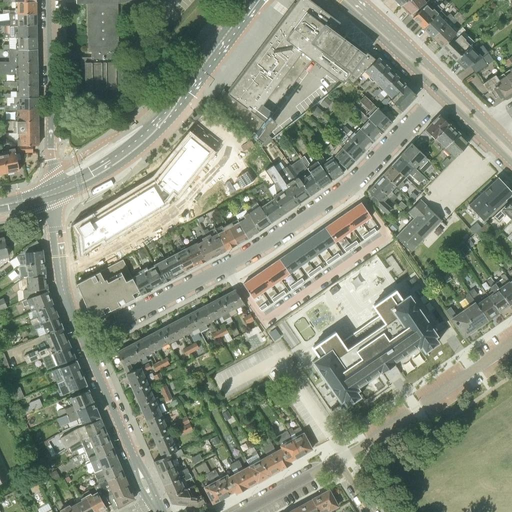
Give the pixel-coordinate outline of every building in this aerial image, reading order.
[(75,0),(75,3),(87,3),(88,52),(91,52),(91,57),(80,57),(81,69),(84,69),(85,91),(86,91),(86,89),(122,88),(122,91),(123,91),(122,61),(121,61),(121,62),(116,62),(116,51),(119,51),(118,5),(118,0),(121,0),(123,0),(75,0)] [(364,72),(376,59),(345,36),(343,39),(332,32),(339,22),(313,2),(314,0),(296,0),(297,0),(275,30),(228,93),(223,90),(224,89),(223,88),(221,91),(222,91),(220,94),(218,97),(216,100),(213,103),(212,104),(254,135),(253,137),(260,142),(276,121),(269,116),(312,59),(322,67),(343,82),(346,78),(352,84),(364,72)] [(406,0),(400,6),(409,15),(426,3),(423,0),(406,0)] [(16,8),(15,8),(15,10),(15,14),(36,13),(36,1),(16,2),(16,8)] [(437,14),(440,11),(444,7),(441,4),(440,4),(438,6),(437,5),(432,11),(426,5),(412,18),(423,29),(437,14)] [(450,14),(446,17),(440,11),(423,29),(433,38),(453,17),(450,14)] [(0,25),(3,26),(9,25),(36,25),(36,13),(15,14),(9,14),(2,14),(0,14),(0,25)] [(453,17),(433,38),(442,48),(460,30),(453,24),(457,21),(453,17)] [(9,34),(4,34),(4,38),(9,38),(15,38),(16,38),(36,37),(36,25),(9,25),(9,34)] [(460,30),(442,48),(455,60),(469,47),(464,41),(468,37),(464,32),(466,31),(462,28),(460,30)] [(36,37),(16,38),(16,43),(16,49),(37,49),(36,37)] [(477,62),(484,57),(483,56),(487,52),(482,45),(475,50),(470,46),(469,47),(455,60),(464,69),(469,66),(476,61),(477,62)] [(9,50),(8,50),(8,62),(37,61),(37,49),(16,49),(9,50)] [(476,61),(469,66),(475,73),(493,60),(487,52),(483,56),(484,57),(477,62),(476,61)] [(378,58),(376,59),(364,72),(368,76),(367,78),(369,80),(368,81),(366,81),(361,85),(365,90),(373,81),(387,67),(383,63),(383,62),(380,59),(379,59),(378,58)] [(0,73),(17,73),(37,73),(37,61),(8,62),(4,62),(0,61),(0,73)] [(387,67),(373,81),(378,85),(376,86),(379,89),(378,89),(375,90),(371,93),(375,97),(382,90),(396,76),(392,72),(392,70),(389,68),(388,68),(387,67)] [(511,67),(503,73),(511,85),(511,67)] [(19,85),(37,85),(37,73),(17,73),(17,82),(4,82),(4,86),(19,85)] [(495,75),(483,84),(489,92),(490,92),(493,97),(497,94),(500,97),(502,96),(503,99),(506,99),(509,97),(511,95),(511,85),(503,73),(497,78),(495,75)] [(396,76),(382,90),(387,94),(385,95),(387,97),(386,99),(384,99),(381,102),(384,106),(387,103),(405,85),(401,81),(401,79),(399,77),(397,77),(396,76)] [(19,91),(16,91),(16,97),(18,97),(38,97),(37,85),(19,85),(19,91)] [(405,85),(387,103),(399,114),(416,96),(405,85)] [(364,96),(359,101),(369,111),(373,114),(368,119),(382,132),(384,131),(386,128),(387,127),(391,122),(380,111),(364,96)] [(10,106),(5,106),(5,110),(18,109),(38,109),(38,97),(18,97),(18,103),(10,103),(10,106)] [(326,108),(332,102),(326,97),(321,103),(326,108)] [(321,111),(316,105),(309,112),(315,117),(321,111)] [(380,111),(391,122),(396,117),(384,106),(380,111)] [(18,115),(17,115),(17,121),(38,121),(38,109),(18,109),(18,115)] [(382,132),(365,115),(359,110),(354,115),(364,124),(359,129),(373,142),(382,132)] [(431,134),(435,138),(449,124),(441,116),(438,117),(424,131),(429,136),(431,134)] [(17,121),(13,121),(13,133),(20,133),(38,133),(38,121),(17,121)] [(449,124),(435,138),(444,148),(458,133),(449,124)] [(373,142),(359,129),(358,128),(353,134),(345,126),(341,129),(363,151),(367,147),(369,147),(371,145),(371,143),(373,142)] [(337,144),(355,160),(356,159),(358,158),(360,156),(360,155),(363,151),(341,129),(338,133),(341,136),(336,142),(337,144)] [(17,145),(18,145),(33,145),(38,145),(38,133),(20,133),(20,139),(17,139),(17,145)] [(446,157),(441,162),(446,167),(469,144),(468,143),(464,139),(463,137),(458,133),(444,148),(442,150),(448,155),(449,156),(447,158),(446,157)] [(153,181),(78,226),(84,237),(85,248),(104,235),(106,238),(164,203),(163,200),(169,193),(172,188),(176,192),(208,152),(189,137),(153,181)] [(412,144),(421,153),(425,149),(416,140),(412,144)] [(355,160),(337,144),(333,148),(330,144),(326,147),(332,154),(346,169),(350,166),(352,165),(354,163),(354,161),(355,160)] [(404,152),(401,155),(415,168),(416,166),(419,170),(424,164),(429,160),(425,157),(421,153),(412,144),(407,149),(406,149),(404,151),(404,152)] [(33,145),(17,145),(18,153),(33,153),(33,145)] [(3,153),(7,173),(19,170),(15,148),(9,149),(10,152),(3,153)] [(320,189),(331,181),(317,160),(309,165),(303,155),(299,158),(300,159),(306,169),(309,174),(320,189)] [(332,155),(325,160),(321,163),(333,180),(343,173),(332,155)] [(424,176),(415,168),(401,155),(392,165),(406,177),(409,174),(419,182),(424,176)] [(306,169),(300,159),(289,166),(296,175),(310,196),(320,189),(309,174),(306,176),(302,171),(306,169)] [(272,164),(264,170),(274,184),(276,194),(272,196),(274,199),(284,213),(299,203),(278,172),(272,164)] [(284,168),(278,172),(299,203),(310,196),(296,175),(289,166),(289,165),(284,168)] [(396,186),(400,190),(405,184),(402,181),(406,177),(392,165),(383,174),(396,186)] [(396,186),(383,174),(382,176),(381,176),(379,178),(379,179),(374,184),(388,196),(393,201),(397,196),(391,191),(396,186)] [(498,177),(468,205),(483,220),(511,193),(511,191),(509,188),(510,187),(504,180),(503,182),(498,177)] [(388,196),(374,184),(372,186),(371,186),(369,188),(369,189),(368,191),(373,196),(370,199),(386,214),(392,208),(384,200),(388,196)] [(417,196),(413,192),(408,197),(412,201),(417,196)] [(269,201),(260,207),(270,223),(272,221),(273,221),(276,220),(276,219),(284,213),(274,199),(272,196),(268,199),(269,201)] [(239,197),(232,200),(235,207),(242,203),(239,197)] [(511,219),(511,199),(501,211),(500,210),(494,216),(499,221),(505,215),(511,221),(511,219)] [(411,251),(441,221),(421,200),(408,213),(414,219),(396,236),(411,251)] [(406,206),(401,201),(397,205),(402,210),(406,206)] [(361,202),(352,209),(362,223),(371,217),(361,202)] [(270,223),(258,205),(248,213),(248,212),(258,231),(260,230),(261,230),(264,228),(264,227),(270,223)] [(352,209),(343,215),(352,230),(362,223),(352,209)] [(258,231),(248,212),(243,215),(243,216),(237,219),(248,238),(258,231)] [(343,215),(334,221),(343,236),(352,230),(343,215)] [(248,238),(237,219),(226,225),(237,244),(248,238)] [(334,221),(324,227),(334,242),(343,236),(334,221)] [(474,233),(481,227),(476,222),(470,228),(474,233)] [(394,232),(398,227),(394,223),(389,228),(394,232)] [(237,244),(226,225),(222,227),(221,225),(215,228),(226,250),(237,244)] [(324,227),(315,234),(325,248),(334,242),(324,227)] [(226,250),(215,228),(208,231),(207,229),(203,231),(205,235),(216,256),(226,250)] [(315,234),(306,240),(316,255),(325,248),(315,234)] [(202,240),(197,243),(206,261),(216,256),(205,235),(201,238),(202,240)] [(3,238),(0,238),(0,257),(8,256),(6,247),(9,247),(7,238),(3,238)] [(37,240),(18,254),(19,265),(44,263),(42,250),(42,247),(37,240)] [(306,240),(297,246),(307,261),(316,255),(306,240)] [(206,261),(197,243),(196,243),(196,242),(185,248),(195,267),(206,261)] [(466,243),(457,251),(461,253),(461,254),(469,248),(466,243)] [(195,267),(185,248),(184,246),(180,248),(181,250),(175,253),(185,272),(195,267)] [(297,246),(288,253),(298,267),(307,261),(297,246)] [(185,272),(175,253),(165,259),(174,277),(185,272)] [(288,253),(279,259),(289,273),(298,267),(288,253)] [(76,284),(90,317),(95,318),(105,314),(102,309),(108,306),(110,311),(134,298),(134,297),(133,298),(132,296),(138,292),(140,295),(141,295),(132,278),(123,259),(76,282),(76,284)] [(174,277),(165,259),(153,264),(154,266),(163,283),(174,277)] [(279,259),(270,265),(280,280),(289,273),(279,259)] [(442,278),(452,270),(446,262),(436,270),(442,278)] [(44,263),(19,265),(21,279),(23,277),(27,277),(46,276),(44,263)] [(270,265),(261,271),(271,286),(280,280),(270,265)] [(146,267),(142,269),(153,289),(163,283),(154,266),(148,270),(146,267)] [(153,289),(142,269),(138,271),(139,274),(132,278),(141,295),(153,289)] [(436,270),(427,277),(433,285),(442,278),(439,274),(436,270)] [(261,271),(252,278),(262,292),(271,286),(261,271)] [(501,280),(495,284),(510,305),(511,304),(511,284),(510,281),(504,273),(499,277),(501,280)] [(23,300),(48,291),(47,289),(46,282),(47,281),(47,278),(46,277),(46,276),(27,277),(28,284),(26,284),(26,290),(22,290),(23,300)] [(252,278),(243,284),(253,299),(262,292),(252,278)] [(492,291),(487,294),(499,312),(500,312),(502,313),(505,311),(505,308),(510,305),(495,284),(493,280),(488,283),(491,286),(489,287),(492,291)] [(468,292),(468,293),(472,298),(478,295),(473,288),(468,292)] [(335,331),(311,347),(318,357),(312,361),(340,402),(343,400),(346,406),(360,397),(356,391),(358,389),(357,387),(380,371),(381,372),(394,363),(393,362),(417,346),(418,348),(421,346),(425,352),(438,343),(437,342),(434,337),(436,336),(408,295),(402,299),(395,289),(372,306),(383,323),(363,337),(347,348),(335,331)] [(238,313),(235,308),(244,303),(235,290),(220,298),(230,317),(238,313)] [(31,311),(52,302),(51,301),(52,300),(51,297),(50,296),(48,291),(23,300),(22,301),(24,307),(28,305),(31,311)] [(463,309),(463,310),(476,329),(477,330),(483,326),(482,324),(488,320),(476,304),(472,298),(468,293),(466,295),(465,298),(470,305),(463,309)] [(481,300),(476,304),(488,320),(492,317),(495,318),(497,316),(497,313),(499,312),(487,294),(480,299),(481,300)] [(230,317),(220,298),(206,305),(213,319),(221,315),(224,321),(230,317)] [(31,325),(57,315),(55,309),(55,308),(54,304),(53,304),(52,302),(31,311),(27,313),(30,319),(29,320),(31,325)] [(206,305),(191,313),(198,327),(200,331),(207,328),(205,324),(213,319),(206,305)] [(450,308),(446,311),(464,337),(469,333),(470,335),(477,330),(476,329),(463,310),(455,315),(450,308)] [(191,313),(176,321),(183,335),(191,331),(193,335),(200,331),(198,327),(191,313)] [(247,323),(253,319),(251,314),(244,318),(247,323)] [(57,315),(31,325),(32,325),(34,330),(36,329),(39,337),(44,335),(62,327),(61,326),(62,324),(61,321),(59,321),(57,315)] [(161,329),(168,343),(183,335),(176,321),(161,329)] [(27,364),(70,346),(62,327),(44,335),(49,347),(38,352),(37,350),(24,356),(27,364)] [(226,327),(219,331),(222,337),(229,333),(226,327)] [(161,329),(146,337),(154,350),(168,343),(161,329)] [(222,337),(219,331),(213,334),(215,340),(222,337)] [(139,358),(154,350),(146,337),(131,344),(139,358)] [(120,360),(123,367),(129,363),(139,358),(131,344),(117,352),(120,360)] [(195,344),(189,348),(191,352),(192,354),(198,350),(195,344)] [(70,346),(43,357),(48,369),(53,367),(75,358),(74,355),(73,352),(72,352),(70,346)] [(188,347),(182,350),(185,355),(191,352),(189,348),(188,347)] [(166,358),(159,362),(163,368),(169,365),(166,358)] [(58,369),(52,371),(57,383),(58,383),(63,380),(81,373),(79,367),(79,366),(78,364),(77,364),(76,361),(58,369)] [(163,368),(159,362),(153,365),(156,371),(163,368)] [(126,374),(133,390),(148,384),(144,375),(145,375),(144,371),(145,370),(144,366),(126,374)] [(63,380),(58,383),(59,386),(63,395),(65,394),(69,392),(86,385),(85,383),(85,382),(84,379),(81,373),(63,380)] [(148,384),(133,390),(140,407),(155,401),(151,390),(148,384)] [(159,389),(163,396),(169,393),(165,386),(159,389)] [(64,408),(57,411),(64,415),(94,403),(88,390),(71,397),(71,396),(68,397),(64,399),(68,407),(64,409),(64,408)] [(169,393),(163,396),(166,402),(172,399),(169,393)] [(23,415),(43,407),(39,398),(29,403),(30,406),(21,410),(23,415)] [(155,401),(140,407),(148,424),(163,417),(162,415),(159,409),(155,401)] [(94,403),(64,415),(56,418),(59,426),(78,418),(81,424),(99,416),(94,403)] [(226,412),(221,415),(225,422),(230,419),(226,412)] [(186,416),(181,418),(184,425),(189,422),(186,416)] [(163,417),(148,424),(155,440),(170,434),(163,417)] [(181,418),(174,421),(177,428),(184,425),(181,418)] [(68,447),(105,430),(100,419),(74,430),(60,438),(67,448),(68,447)] [(190,423),(184,426),(187,432),(192,430),(190,423)] [(287,430),(301,456),(306,453),(305,453),(312,449),(311,448),(311,447),(310,446),(300,427),(293,430),(291,427),(290,427),(288,423),(284,425),(287,430)] [(184,426),(178,429),(180,435),(187,432),(184,426)] [(105,430),(68,447),(71,452),(77,449),(79,454),(85,451),(85,450),(109,440),(109,439),(109,438),(108,435),(107,435),(105,430)] [(287,430),(276,436),(280,444),(279,445),(280,448),(290,465),(291,464),(290,461),(296,458),(296,459),(301,456),(287,430)] [(170,434),(155,440),(162,457),(177,450),(170,434)] [(221,443),(217,436),(209,439),(213,447),(221,443)] [(48,441),(53,438),(52,437),(43,442),(47,447),(50,445),(48,441)] [(89,461),(114,451),(112,447),(112,446),(111,443),(110,442),(109,440),(85,450),(85,451),(89,461)] [(269,451),(274,448),(271,442),(266,445),(269,451)] [(265,453),(269,451),(266,445),(261,447),(264,454),(265,453)] [(280,448),(275,451),(270,453),(280,471),(285,468),(285,467),(290,465),(280,448)] [(176,459),(183,455),(183,454),(181,449),(177,450),(162,457),(153,461),(156,467),(157,471),(158,471),(158,472),(174,466),(174,465),(172,460),(176,459)] [(249,465),(258,482),(269,476),(260,459),(255,450),(250,453),(252,456),(246,459),(249,465)] [(94,473),(118,462),(118,461),(118,460),(117,456),(116,455),(114,451),(89,461),(94,473)] [(280,471),(270,453),(266,455),(260,459),(269,476),(275,473),(276,473),(280,471)] [(199,454),(191,458),(193,463),(201,458),(199,454)] [(237,469),(238,471),(248,488),(252,486),(252,485),(258,482),(249,465),(242,469),(241,466),(242,466),(238,460),(233,462),(237,469)] [(99,483),(123,473),(121,468),(121,467),(120,464),(119,463),(118,462),(94,473),(99,483)] [(206,473),(210,471),(204,462),(195,467),(198,473),(204,470),(206,473)] [(235,491),(236,494),(243,490),(243,491),(248,488),(238,471),(237,469),(233,462),(228,465),(233,473),(228,476),(235,491)] [(174,466),(158,472),(159,474),(159,475),(160,478),(161,478),(164,484),(189,474),(187,468),(181,471),(182,473),(179,475),(174,466)] [(214,469),(210,471),(213,478),(218,475),(214,469)] [(57,477),(54,471),(49,473),(52,479),(57,477)] [(209,480),(213,478),(210,471),(205,474),(209,480)] [(95,486),(100,496),(128,484),(123,473),(99,483),(99,484),(95,486)] [(169,496),(185,489),(180,479),(184,478),(185,481),(191,478),(189,474),(164,484),(166,490),(166,491),(167,494),(168,495),(169,496)] [(215,480),(224,498),(229,495),(229,494),(235,491),(228,476),(227,474),(215,480)] [(224,498),(215,480),(210,482),(205,485),(204,486),(204,487),(211,500),(211,502),(212,502),(213,503),(215,503),(216,502),(219,500),(220,500),(224,498)] [(100,496),(106,507),(111,504),(113,510),(118,507),(132,500),(133,496),(128,484),(100,496)] [(185,489),(169,496),(172,503),(198,506),(205,503),(196,485),(195,484),(188,487),(188,488),(185,489)] [(84,493),(94,511),(97,511),(106,507),(100,496),(95,486),(93,487),(97,493),(91,496),(88,490),(84,493)] [(329,490),(312,499),(318,511),(330,511),(337,506),(337,504),(337,503),(336,500),(334,500),(332,497),(333,495),(332,493),(330,492),(329,490)] [(76,503),(80,511),(94,511),(84,493),(79,496),(81,500),(76,503)] [(318,511),(312,499),(301,506),(303,511),(318,511)] [(59,511),(67,511),(60,500),(56,503),(57,505),(60,511),(59,511)] [(69,505),(64,507),(67,511),(80,511),(76,503),(70,507),(69,505)]
